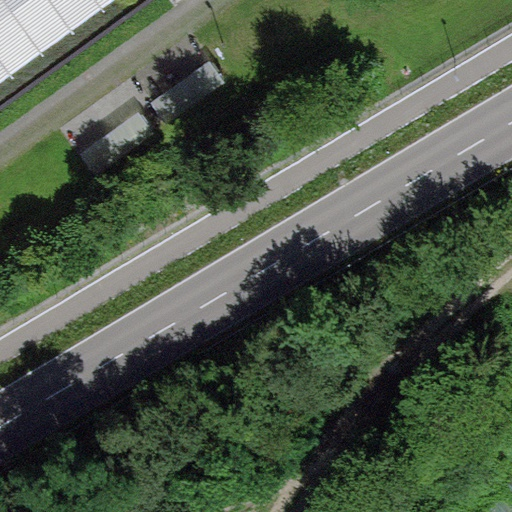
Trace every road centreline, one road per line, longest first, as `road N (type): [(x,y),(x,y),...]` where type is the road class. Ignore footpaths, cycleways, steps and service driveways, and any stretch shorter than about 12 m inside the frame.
road 1 (tertiary): [(0,426),(511,124)]
road 2 (track): [(511,241),(410,329),(280,511)]
